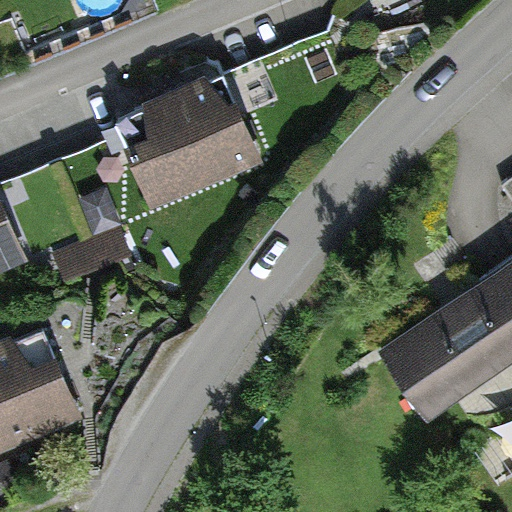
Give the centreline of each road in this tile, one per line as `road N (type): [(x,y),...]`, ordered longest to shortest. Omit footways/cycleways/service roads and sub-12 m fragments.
road 1 (residential): [(511,21),(411,112),(219,346),(120,511)]
road 2 (residential): [(246,0),(0,104)]
